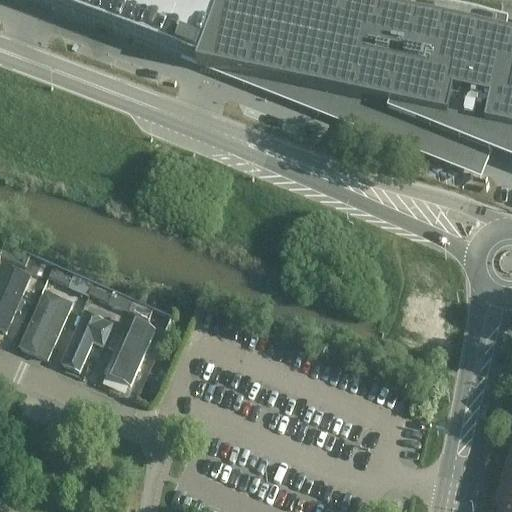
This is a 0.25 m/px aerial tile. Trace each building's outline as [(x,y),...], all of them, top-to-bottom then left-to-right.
[(18,0),(181,60),(198,67),(198,66),(199,66),(200,64),(206,65),(206,66),(218,69),(223,70),(232,72),(244,74),(292,85),(338,95),(387,105),(395,107),(393,112),(390,111),(389,114),(415,124),(416,124),(446,135),(473,146),(471,150),(474,151),(475,147),(492,154),(511,161),(511,48),(504,47),(495,45),(499,26),(385,0),(18,0)] [(0,260),(25,271),(30,260),(5,249),(0,259),(0,260)] [(69,290),(74,279),(53,270),(49,281),(69,290)] [(34,283),(16,275),(0,310),(0,331),(10,336),(34,283)] [(108,307),(113,296),(93,287),(88,298),(108,307)] [(64,310),(41,300),(20,348),(44,358),(64,310)] [(153,313),(133,304),(128,315),(148,324),(153,313)] [(87,315),(62,372),(90,384),(114,327),(87,315)] [(107,379),(132,389),(155,338),(129,327),(107,379)] [(511,489),(511,466),(508,465),(502,486),(511,489)] [(511,509),(511,489),(502,486),(495,508),(501,510),(502,506),(511,509)]
